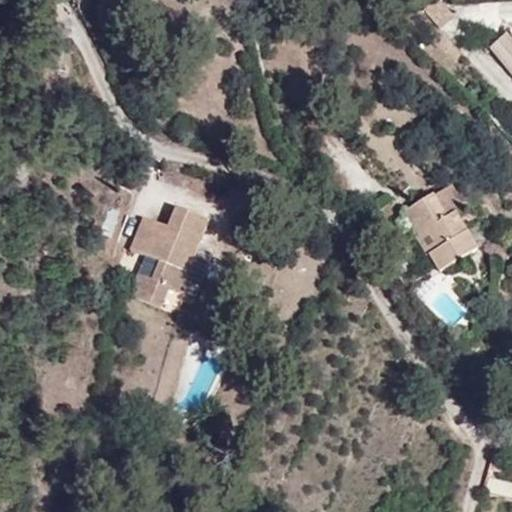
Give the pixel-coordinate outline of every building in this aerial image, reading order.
[(511,41),(506,35),(490,48),(511,75),(511,41)] [(437,272),(476,248),(453,210),(464,203),(451,182),(402,212),(416,235),(413,236),(425,255),(426,254),(437,272)] [(221,202),(184,187),(176,206),(170,220),(157,214),(163,200),(152,196),(137,231),(165,243),(159,257),(146,251),(136,276),(175,292),(183,272),(205,282),(224,238),(209,232),(221,202)] [(121,225),(137,231),(152,196),(136,189),(121,225)] [(170,220),(176,206),(163,200),(157,214),(170,220)] [(511,425),(511,411),(499,408),(492,433),(509,436),(511,425)] [(511,498),(511,483),(488,478),(485,492),(511,498)]
